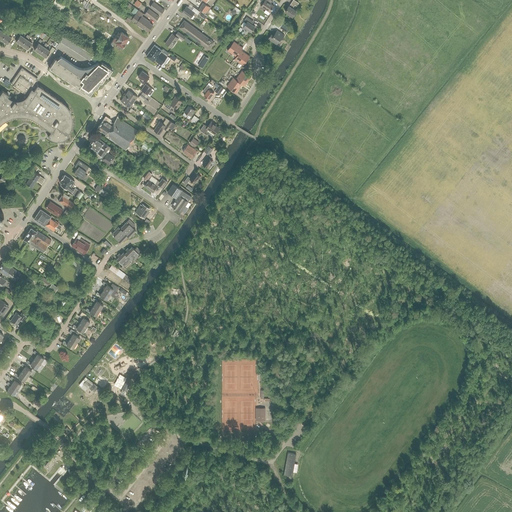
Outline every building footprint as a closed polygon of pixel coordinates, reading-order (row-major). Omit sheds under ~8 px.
[(66,5),(62,1),(61,3),(57,0),(52,6),(60,13),(66,5)] [(262,0),(261,1),(264,3),(262,6),(271,12),(274,7),(270,4),(268,2),(269,0),(262,0)] [(293,17),(293,16),(296,11),(293,9),(295,5),(297,7),(299,3),(294,0),(290,6),(289,6),(285,12),(293,17)] [(161,15),(164,10),(154,2),(150,8),(156,12),(161,15)] [(213,19),(214,17),(208,13),(211,8),(204,3),(199,10),(206,15),(213,19)] [(192,11),(188,8),(187,7),(182,13),(190,19),(195,13),(198,15),(200,12),(194,8),(192,11)] [(159,17),(158,16),(148,9),(144,14),(150,18),(151,18),(156,22),(159,17)] [(136,13),(131,20),(132,20),(136,23),(136,24),(143,29),(144,28),(148,31),(153,25),(149,23),(150,22),(142,16),(144,14),(138,10),(136,13)] [(246,24),(243,28),(250,33),(253,29),(254,30),(255,27),(254,26),(252,25),(254,22),(247,17),(244,22),(246,24)] [(179,28),(188,35),(208,50),(214,42),(184,21),(179,28)] [(283,23),(280,27),(287,32),(290,28),(283,23)] [(7,35),(9,31),(7,30),(5,33),(5,34),(1,40),(7,44),(11,38),(7,35)] [(20,35),(16,41),(21,45),(26,39),(25,39),(22,36),(24,33),(22,31),(19,35),(20,35)] [(118,32),(110,43),(113,45),(115,42),(118,45),(116,47),(120,49),(121,47),(122,47),(122,46),(123,46),(124,45),(124,44),(124,43),(128,37),(120,31),(119,33),(118,32)] [(281,40),(284,35),(277,31),(273,36),(271,35),(268,39),(277,45),(280,39),(281,40)] [(183,40),(185,37),(178,32),(176,35),(176,36),(172,34),(165,43),(172,48),(179,39),(179,38),(183,40)] [(26,39),(21,45),(27,49),(32,43),(27,40),(30,37),(28,35),(25,39),(26,39)] [(90,60),(93,56),(64,37),(60,42),(90,61),(90,60)] [(38,43),(34,50),(40,54),(44,47),(40,44),(42,41),(40,39),(38,43)] [(234,42),(227,51),(232,54),(238,45),(234,42)] [(44,47),(40,54),(46,58),(50,51),(46,48),(48,45),(46,44),(44,47)] [(155,45),(146,56),(154,62),(155,60),(161,65),(168,57),(167,57),(169,54),(163,49),(162,50),(155,45)] [(232,54),(236,57),(241,50),(241,51),(243,48),(238,45),(232,54)] [(236,57),(235,59),(239,63),(245,54),(241,51),(241,50),(236,57)] [(245,54),(239,63),(244,66),(250,57),(245,54)] [(205,56),(198,65),(203,68),(209,59),(205,56)] [(55,59),(50,66),(53,68),(53,69),(52,70),(55,72),(56,71),(60,73),(58,74),(62,77),(63,75),(66,77),(65,79),(68,81),(69,79),(73,81),(71,83),(75,85),(76,84),(80,86),(79,88),(80,89),(88,95),(90,92),(92,93),(94,88),(96,86),(98,86),(100,82),(102,80),(103,80),(106,76),(108,73),(109,74),(112,70),(101,63),(100,65),(98,63),(91,67),(89,68),(87,69),(85,69),(82,69),(80,69),(78,68),(76,67),(74,66),(61,57),(57,60),(55,59)] [(25,70),(22,68),(11,84),(27,95),(25,97),(23,99),(21,100),(18,101),(15,101),(12,100),(10,98),(8,97),(9,95),(2,91),(0,94),(0,125),(2,123),(6,121),(9,119),(13,118),(17,117),(21,117),(25,117),(29,118),(33,120),(36,122),(51,132),(48,137),(49,138),(50,139),(51,139),(52,140),(53,140),(54,141),(55,141),(57,141),(58,141),(59,141),(60,141),(61,141),(62,141),(63,140),(64,140),(65,139),(66,139),(67,138),(67,137),(68,136),(69,135),(68,135),(70,130),(71,127),(72,121),(72,118),(70,112),(68,109),(65,105),(62,103),(33,83),(36,79),(24,71),(25,70)] [(143,84),(149,76),(142,71),(138,77),(142,80),(140,82),(143,84)] [(242,71),(239,75),(248,82),(251,77),(242,71)] [(236,80),(242,85),(245,86),(248,82),(239,75),(236,80)] [(231,82),(230,82),(239,89),(242,85),(236,80),(233,78),(231,82)] [(230,82),(227,87),(236,93),(239,89),(230,82)] [(154,91),(145,84),(141,90),(150,97),(154,91)] [(208,84),(203,91),(206,93),(204,96),(209,100),(214,93),(209,90),(211,87),(208,84)] [(224,89),(219,85),(215,91),(219,95),(224,89)] [(134,103),(138,97),(128,91),(125,96),(134,103)] [(130,108),(134,103),(125,96),(121,101),(130,108)] [(147,104),(149,102),(140,96),(138,98),(147,104)] [(177,109),(182,101),(176,97),(171,104),(168,102),(165,106),(170,110),(173,106),(177,109)] [(191,117),(195,111),(189,106),(184,112),(183,115),(186,117),(188,115),(191,117)] [(125,150),(138,131),(117,117),(113,123),(110,121),(111,120),(106,116),(98,128),(97,129),(106,134),(105,136),(125,150)] [(194,116),(191,121),(195,124),(199,119),(194,116)] [(215,134),(219,128),(216,126),(216,125),(211,121),(207,127),(204,124),(200,130),(205,134),(208,130),(215,134)] [(160,134),(166,126),(160,122),(154,130),(160,134)] [(109,166),(114,158),(106,152),(110,146),(104,143),(96,136),(93,140),(92,140),(91,143),(89,147),(97,153),(97,152),(103,156),(100,160),(109,166)] [(194,138),(190,143),(195,148),(199,143),(194,138)] [(183,153),(188,156),(190,158),(189,158),(191,160),(197,152),(187,144),(183,151),(184,152),(183,153)] [(209,146),(205,152),(209,155),(213,150),(209,146)] [(210,164),(213,160),(210,159),(212,157),(209,155),(203,164),(210,170),(213,166),(210,164)] [(81,178),(89,167),(79,161),(75,167),(77,168),(74,173),(81,178)] [(28,180),(26,183),(31,187),(36,180),(42,184),(45,180),(39,176),(35,172),(38,168),(34,165),(28,173),(31,176),(28,180)] [(149,172),(143,179),(146,182),(152,175),(149,172)] [(190,178),(188,177),(183,182),(186,184),(188,181),(191,183),(192,181),(195,183),(197,179),(199,180),(201,177),(195,172),(190,178)] [(62,179),(60,182),(61,183),(60,184),(63,186),(64,188),(66,189),(67,189),(72,192),(71,193),(77,197),(80,192),(75,188),(74,189),(70,187),(74,181),(73,180),(65,174),(64,175),(63,176),(62,177),(62,179)] [(149,180),(144,186),(148,189),(151,191),(153,192),(158,185),(163,188),(167,182),(163,178),(160,182),(157,180),(155,184),(149,180)] [(191,197),(188,195),(182,191),(182,190),(173,184),(167,192),(176,198),(172,205),(174,206),(173,207),(181,212),(183,210),(185,211),(189,205),(187,204),(191,197)] [(74,204),(68,199),(70,197),(64,193),(58,201),(59,202),(60,202),(70,209),(74,204)] [(58,216),(63,210),(50,201),(46,208),(58,216)] [(106,202),(105,204),(115,211),(116,209),(106,202)] [(144,219),(150,211),(149,210),(149,209),(142,204),(141,205),(140,205),(135,212),(144,219)] [(51,217),(40,210),(34,219),(44,226),(45,225),(54,231),(59,224),(52,220),(51,221),(49,220),(51,217)] [(133,233),(135,230),(132,227),(135,225),(128,219),(126,222),(127,222),(120,229),(118,227),(111,234),(120,243),(123,240),(124,242),(126,239),(125,238),(127,236),(129,237),(131,235),(132,236),(134,234),(133,233)] [(43,252),(51,241),(37,231),(36,232),(31,228),(23,239),(29,243),(30,243),(43,252)] [(77,249),(76,250),(84,254),(90,245),(80,239),(79,240),(76,238),(72,246),(77,249)] [(109,248),(112,246),(106,240),(103,243),(109,248)] [(122,265),(121,266),(120,267),(123,270),(126,268),(125,267),(131,261),(133,262),(140,255),(139,254),(141,252),(136,247),(134,250),(131,247),(129,249),(127,248),(125,250),(127,251),(125,254),(123,252),(120,255),(119,253),(117,255),(119,257),(116,259),(122,265)] [(10,267),(8,266),(3,263),(0,266),(0,270),(3,273),(2,274),(6,276),(7,275),(15,281),(20,273),(10,266),(10,267)] [(44,278),(40,282),(47,287),(50,282),(44,278)] [(104,282),(103,284),(106,286),(103,291),(110,295),(113,289),(110,287),(107,285),(104,282)] [(97,293),(96,294),(100,297),(100,296),(106,300),(110,295),(103,291),(101,295),(97,293)] [(94,298),(92,300),(96,302),(93,307),(100,311),(103,305),(97,301),(94,298)] [(0,313),(3,316),(9,307),(5,305),(6,303),(0,299),(0,313)] [(87,309),(86,311),(89,313),(90,312),(96,316),(100,311),(93,307),(91,311),(87,309)] [(20,320),(23,322),(26,316),(22,313),(20,316),(16,313),(11,321),(16,325),(20,320)] [(80,315),(79,317),(83,319),(80,323),(87,327),(90,322),(88,320),(89,318),(86,316),(84,318),(84,317),(80,315)] [(74,325),(73,327),(76,329),(77,329),(83,333),(87,327),(80,323),(77,327),(74,325)] [(71,329),(69,333),(73,335),(70,339),(76,343),(80,338),(76,336),(77,333),(71,329)] [(64,341),(63,343),(66,345),(67,345),(73,349),(76,343),(70,339),(67,343),(64,341)] [(7,342),(0,351),(0,355),(1,356),(9,344),(7,342)] [(39,355),(38,354),(38,353),(34,351),(33,353),(37,355),(34,359),(40,364),(45,356),(40,353),(39,355)] [(28,361),(26,363),(30,365),(36,369),(40,364),(34,359),(31,363),(28,361)] [(22,363),(21,365),(24,368),(21,372),(28,376),(31,371),(25,367),(26,366),(22,363)] [(15,374),(14,375),(17,378),(18,377),(24,381),(28,376),(21,372),(18,376),(15,374)] [(123,388),(127,377),(119,374),(115,385),(123,388)] [(11,377),(10,379),(13,381),(11,385),(17,390),(20,385),(14,380),(15,380),(11,377)] [(129,378),(122,390),(125,391),(126,392),(132,380),(131,379),(129,378)] [(8,382),(6,384),(10,387),(7,391),(13,395),(17,390),(11,385),(8,382)] [(95,393),(99,388),(94,384),(90,389),(95,393)] [(265,408),(256,408),(256,420),(265,420),(265,408)] [(291,480),(292,476),(296,454),(288,453),(284,475),(287,475),(286,479),(291,480)] [(53,456),(44,466),(47,469),(56,459),(53,456)]
